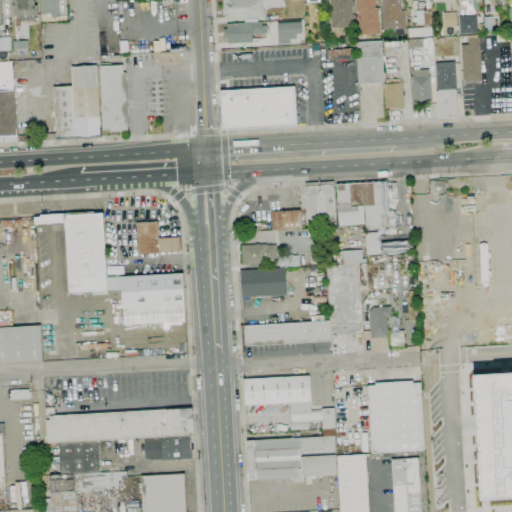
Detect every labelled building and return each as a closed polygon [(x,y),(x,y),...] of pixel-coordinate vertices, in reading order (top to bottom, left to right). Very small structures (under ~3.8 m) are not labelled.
[(21,21),(21,17),(12,17),(11,0),(34,0),(34,5),(37,5),(38,15),(35,15),(35,21),(21,21)] [(51,17),(51,13),(40,14),(39,0),(58,0),(59,17),(51,17)] [(226,19),(225,0),(263,0),(264,17),(226,19)] [(331,29),(329,0),(352,0),(354,27),(331,29)] [(361,35),(360,27),(359,27),(358,11),(356,11),(355,0),(375,0),(376,2),(375,2),(375,8),(379,8),(380,34),(361,35)] [(383,30),(382,14),(383,14),(383,8),(381,8),(381,4),(382,4),(381,0),(400,0),(401,11),(404,11),(405,28),(383,30)] [(470,20),(469,1),(456,2),(456,21),(470,20)] [(409,38),(408,29),(422,28),(422,24),(418,25),(417,11),(431,10),(432,37),(409,38)] [(444,27),(443,13),(457,12),(457,27),(444,27)] [(460,34),(459,17),(477,16),(477,33),(460,34)] [(276,22),(277,37),(301,36),(301,21),(276,22)] [(229,44),(228,38),(225,38),(224,29),(228,29),(227,24),(262,22),(262,26),(266,26),(266,34),(263,34),(263,35),(252,35),(253,43),(229,44)] [(0,37),(11,37),(12,51),(0,51),(0,37)] [(465,83),(465,80),(463,80),(461,45),(468,45),(468,39),(479,38),(482,82),(465,83)] [(359,84),(357,42),(381,41),(384,83),(359,84)] [(331,60),(331,57),(328,57),(327,50),(346,49),(346,56),(345,56),(345,60),(331,60)] [(0,61),(12,61),(17,135),(0,136),(0,61)] [(438,118),(436,91),(437,91),(436,63),(456,62),(457,90),(455,90),(457,117),(438,118)] [(54,141),(53,133),(56,133),(53,87),(73,86),(71,67),(96,65),(100,130),(102,130),(102,138),(54,141)] [(109,132),(109,130),(102,130),(100,66),(123,65),(123,73),(126,73),(128,131),(109,132)] [(413,106),(411,78),(413,78),(412,71),(429,70),(429,76),(430,76),(432,105),(413,106)] [(394,110),(393,108),(385,108),(384,80),(401,79),(401,83),(402,83),(403,109),(394,110)] [(222,131),(220,91),(295,87),(298,127),(222,131)] [(307,225),(305,183),(334,182),(336,224),(307,225)] [(385,229),(366,230),(365,225),(338,227),(336,184),(383,182),(385,229)] [(272,231),(271,211),(301,210),(302,229),(272,231)] [(140,328),(140,324),(124,325),(122,290),(107,291),(107,295),(92,296),(92,292),(69,293),(65,223),(35,225),(35,217),(40,217),(40,215),(65,214),(65,216),(103,214),(107,278),(183,274),(185,322),(146,324),(147,328),(140,328)] [(138,255),(136,223),(158,221),(159,239),(180,237),(181,252),(138,255)] [(314,238),(314,229),(326,229),(327,238),(314,238)] [(367,255),(365,233),(380,232),(381,243),(412,240),(413,251),(383,254),(382,253),(367,255)] [(249,268),(249,265),(243,266),(242,246),(267,245),(276,245),(277,264),(257,265),(257,267),(249,268)] [(339,264),(339,261),(334,261),(334,252),(343,252),(343,263),(339,264)] [(245,346),(244,325),(312,322),(311,317),(323,316),(323,321),(330,321),(327,266),(359,264),(362,332),(356,332),(356,335),(338,336),(337,333),(330,333),(331,341),(245,346)] [(241,298),(240,271),(285,269),(286,296),(241,298)] [(371,338),(369,312),(372,308),(390,307),(391,317),(386,317),(387,337),(371,338)] [(0,363),(0,327),(41,326),(43,362),(0,363)] [(511,370),(472,373),(479,500),(511,498),(511,370)] [(245,406),(244,379),(309,375),(311,402),(245,406)] [(372,453),(368,394),(363,394),(362,386),(375,386),(375,383),(413,381),(413,384),(419,384),(419,386),(421,386),(424,450),(372,453)] [(11,399),(11,390),(29,390),(29,399),(11,399)] [(52,443),(48,444),(46,408),(54,408),(54,416),(193,408),(194,435),(191,436),(144,438),(98,441),(52,443)] [(323,436),(323,430),(321,430),(320,426),(318,426),(319,428),(307,428),(307,425),(303,425),(304,430),(291,430),(290,424),(291,424),(290,411),(334,408),(336,436),(323,436)] [(191,436),(192,459),(162,461),(162,459),(152,460),(145,458),(144,438),(191,436)] [(336,436),(337,456),(366,455),(368,511),(340,511),(338,475),(303,477),(303,480),(289,481),(289,479),(248,481),(246,441),(323,436),(336,436)] [(60,475),(60,460),(57,460),(57,456),(59,456),(59,446),(52,446),(52,443),(98,441),(99,473),(60,475)] [(394,511),(392,460),(419,458),(421,511),(394,511)] [(39,511),(39,499),(50,499),(50,492),(49,476),(60,475),(99,473),(126,471),(126,475),(121,476),(121,481),(118,481),(119,489),(76,491),(77,511),(39,511)] [(142,511),(141,476),(185,474),(186,511),(142,511)] [(128,511),(128,508),(126,508),(126,501),(139,501),(139,508),(140,508),(140,511),(128,511)]
